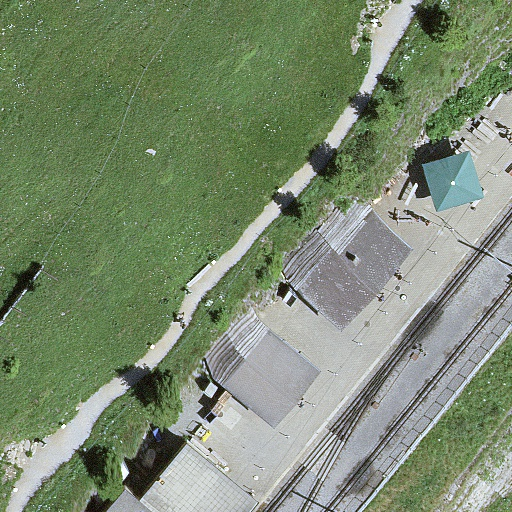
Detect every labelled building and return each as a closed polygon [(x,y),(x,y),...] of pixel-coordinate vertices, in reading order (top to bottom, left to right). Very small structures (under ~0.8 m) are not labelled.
[(357,198),(289,280),(344,325),(412,242),(357,198)] [(259,313),(212,372),(275,423),(323,363),(259,313)] [(210,511),(243,472),(178,419),(139,467),(194,511),(193,511),(210,511)] [(193,511),(194,511),(139,467),(100,511),(193,511)] [(259,479),(243,472),(210,511),(254,511),(272,490),(259,479)]
